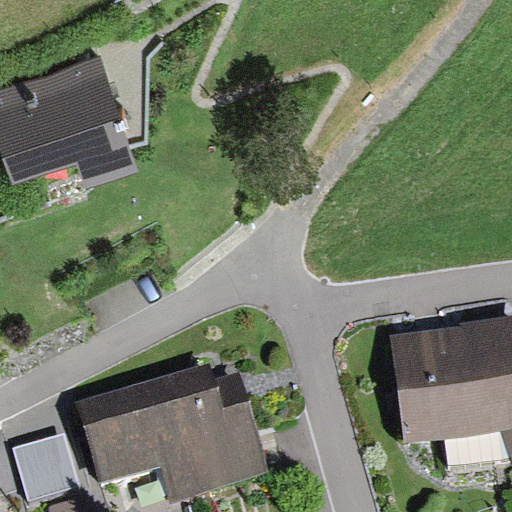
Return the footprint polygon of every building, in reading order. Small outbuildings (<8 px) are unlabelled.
[(86,188),(140,170),(101,56),(0,89),(0,141),(15,184),(78,163),(86,188)] [(511,322),(391,336),(405,444),(444,439),(447,465),(511,457),(511,322)] [(77,401),(102,483),(162,465),(173,501),(272,471),(241,367),(215,375),(211,360),(77,401)] [(63,433),(14,449),(30,500),(79,485),(63,433)] [(87,511),(82,498),(49,509),(49,511),(87,511)]
